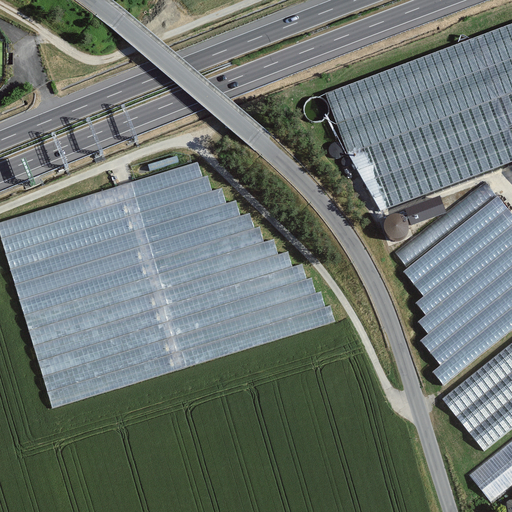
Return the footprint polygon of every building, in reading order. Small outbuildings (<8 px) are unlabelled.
[(511,23),(324,94),(370,216),(511,162),(511,23)] [(197,165),(0,223),(0,242),(50,410),(335,325),(329,306),(324,308),(319,292),(315,294),(310,279),(304,280),(300,265),(291,267),(287,252),(277,255),(273,241),(262,244),(258,229),(253,231),(248,214),(239,217),(234,202),(225,204),(220,189),(210,192),(206,176),(201,178),(197,165)] [(511,333),(511,217),(484,184),(395,256),(406,269),(401,273),(421,299),(413,305),(423,317),(415,324),(425,336),(418,342),(438,367),(430,373),(443,389),(511,333)] [(511,343),(442,400),(484,451),(511,428),(511,343)] [(511,487),(511,440),(467,477),(490,505),(511,487)] [(511,511),(511,499),(511,500),(503,502),(503,511),(511,511)]
